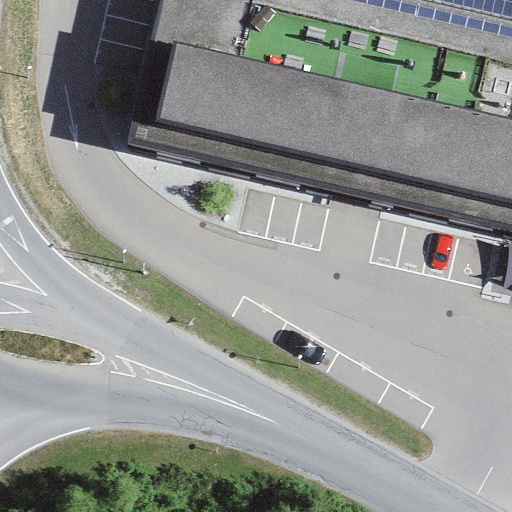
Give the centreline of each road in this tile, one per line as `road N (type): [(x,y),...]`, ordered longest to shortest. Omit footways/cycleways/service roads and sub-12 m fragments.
road 1 (tertiary): [(258,417),(72,312),(0,248)]
road 2 (tertiary): [(0,393),(135,393),(258,417)]
road 3 (tertiary): [(258,417),(450,511)]
